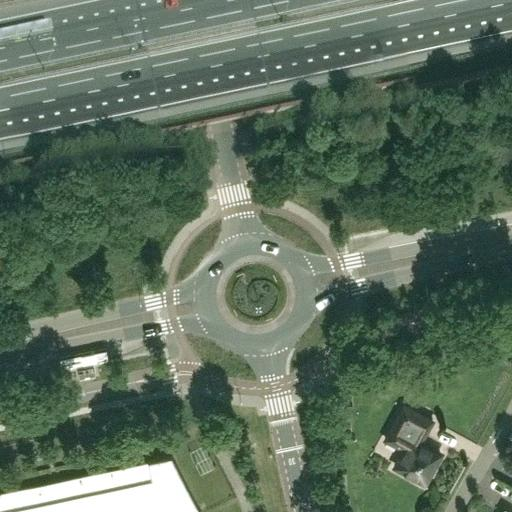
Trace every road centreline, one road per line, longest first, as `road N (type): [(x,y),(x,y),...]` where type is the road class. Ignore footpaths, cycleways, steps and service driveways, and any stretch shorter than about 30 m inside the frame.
road 1 (motorway): [(0,112),(511,2)]
road 2 (tertiary): [(246,243),(190,0)]
road 3 (motorway): [(232,0),(0,48)]
road 4 (secondary): [(0,347),(206,304)]
road 5 (secondary): [(511,240),(340,276)]
road 6 (tertiary): [(303,511),(267,342)]
